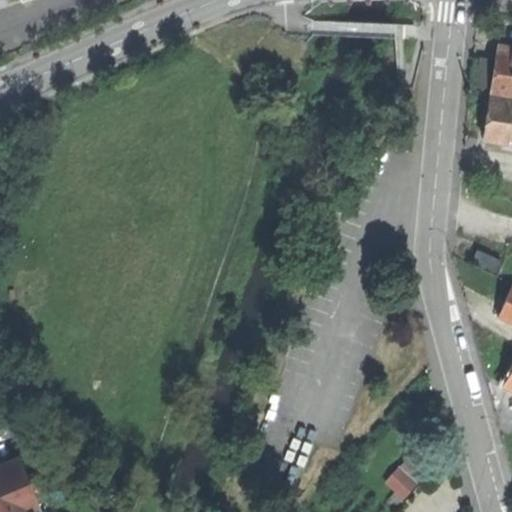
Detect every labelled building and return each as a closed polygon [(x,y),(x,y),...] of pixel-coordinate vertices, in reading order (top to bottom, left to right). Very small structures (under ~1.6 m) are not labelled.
[(492,92),(511,95),(511,56),(498,55),(495,72),(492,92)] [(511,102),(490,100),(487,121),(485,142),(511,145),(511,102)] [(476,259),(498,270),(503,261),(480,250),(476,259)] [(511,292),(507,303),(500,318),(511,323),(511,292)] [(0,461),(0,511),(28,511),(27,509),(33,508),(18,457),(0,461)] [(403,496),(416,483),(401,467),(388,480),(403,496)]
